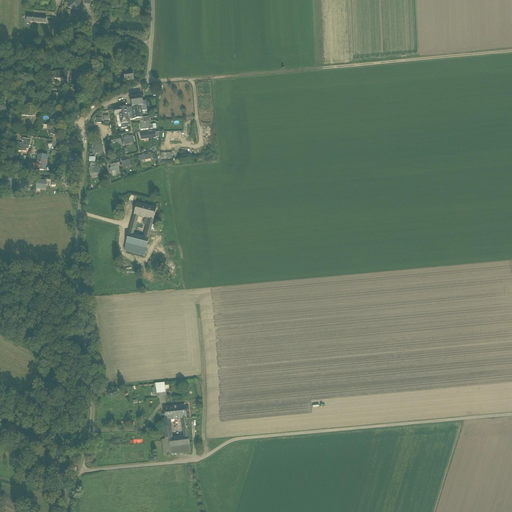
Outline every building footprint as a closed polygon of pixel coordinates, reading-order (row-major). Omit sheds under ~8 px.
[(70,0),(69,8),(79,9),(80,0),(85,0),(92,1),(92,0),(70,0)] [(133,72),(128,73),(127,69),(123,70),(125,82),(134,81),(133,72)] [(84,74),(77,74),(77,72),(74,72),(74,76),(77,76),(78,82),(85,81),(85,79),(83,79),(82,76),(84,76),(84,74)] [(142,97),(131,98),(133,113),(134,119),(136,119),(143,118),(142,111),(147,111),(146,105),(143,106),(142,97)] [(8,108),(0,107),(0,115),(7,116),(8,108)] [(126,108),(115,110),(116,116),(120,115),(121,124),(128,123),(127,119),(127,114),(126,108)] [(150,121),(143,122),(143,118),(136,119),(136,121),(140,120),(141,130),(149,129),(148,126),(150,126),(150,121)] [(57,120),(51,120),(51,124),(48,124),(48,130),(51,130),(50,134),(57,134),(57,120)] [(31,140),(23,139),(22,142),(24,142),(23,144),(19,143),(18,145),(17,151),(21,152),(21,151),(26,152),(26,149),(28,150),(28,146),(30,147),(31,140)] [(101,145),(92,147),(93,154),(99,154),(99,153),(103,153),(102,149),(101,149),(101,145)] [(47,156),(39,155),(38,165),(28,164),(28,169),(46,171),(46,170),(47,171),(49,171),(50,169),(50,167),(48,166),(46,167),(47,156)] [(131,227),(135,228),(138,216),(142,217),(145,206),(137,204),(131,227)] [(156,209),(145,206),(142,217),(146,218),(150,219),(154,220),(156,209)] [(133,235),(129,234),(126,244),(146,249),(149,239),(144,238),(133,235)] [(146,249),(126,244),(124,251),(144,256),(146,249)] [(194,293),(93,302),(100,383),(202,374),(194,293)] [(164,384),(156,385),(156,388),(157,395),(157,397),(166,396),(164,384)] [(185,406),(173,408),(175,420),(182,419),(186,418),(185,406)] [(173,408),(164,409),(166,420),(163,421),(164,432),(172,431),(170,420),(175,420),(173,408)] [(172,431),(164,432),(165,440),(169,439),(172,438),(172,431)] [(172,438),(169,439),(171,453),(190,451),(188,436),(184,437),(172,438)] [(165,440),(163,440),(165,456),(171,455),(171,453),(169,439),(165,440)]
